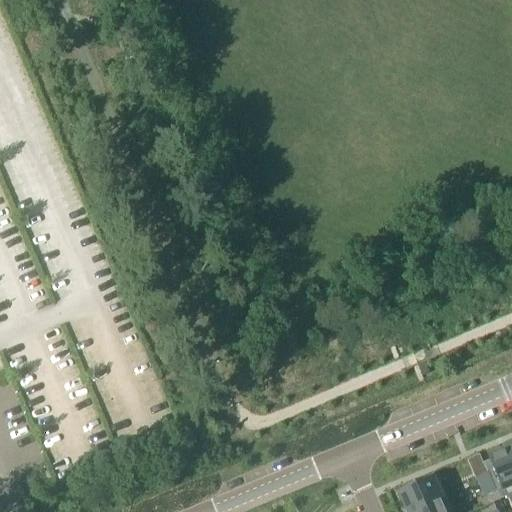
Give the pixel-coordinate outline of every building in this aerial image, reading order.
[(511,455),(510,452),(491,460),(504,493),(507,500),(511,497),(511,455)] [(487,475),(476,480),(480,488),(491,483),(487,475)] [(441,480),(401,497),(408,511),(424,511),(450,501),(441,480)] [(491,483),(480,488),(485,498),(496,493),(491,483)] [(455,511),(450,501),(424,511),(455,511)]
